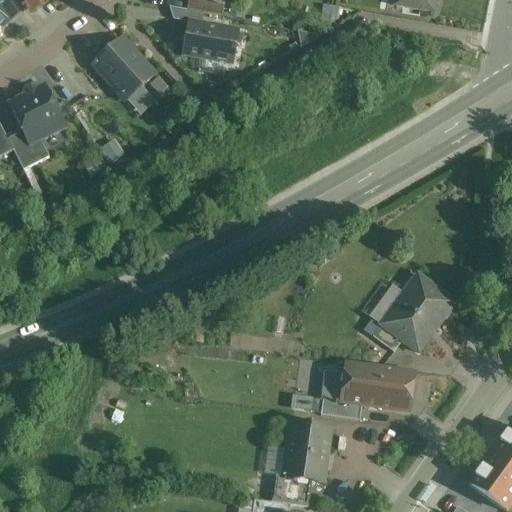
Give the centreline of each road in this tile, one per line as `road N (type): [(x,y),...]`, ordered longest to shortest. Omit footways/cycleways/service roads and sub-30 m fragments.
road 1 (secondary): [(0,350),(225,253),(511,90)]
road 2 (residential): [(505,25),(462,36),(364,19),(208,110),(108,0)]
road 3 (residential): [(511,356),(399,511)]
road 4 (residential): [(107,0),(0,77)]
